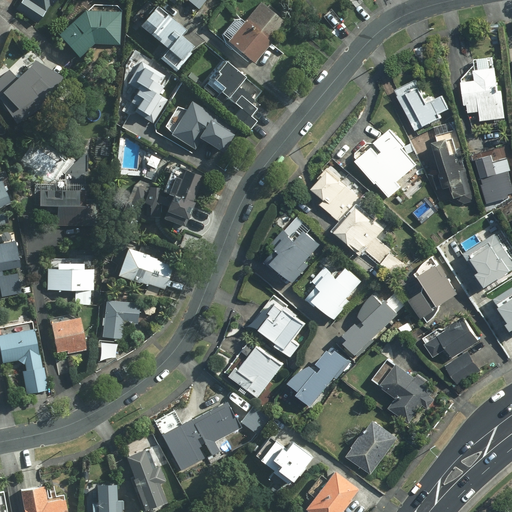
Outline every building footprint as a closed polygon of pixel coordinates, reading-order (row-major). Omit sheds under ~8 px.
[(21,0),(16,9),(37,23),(47,8),(51,10),(57,0),(21,0)] [(186,30),(150,0),(146,0),(131,19),(159,43),(153,51),(176,70),(195,47),(181,36),(186,30)] [(206,0),(168,0),(174,4),(177,0),(184,0),(198,11),(206,0)] [(287,24),(260,3),(243,24),(237,19),(221,39),(253,65),(287,24)] [(121,13),(83,12),(56,35),(76,57),(92,46),(120,47),(121,13)] [(20,123),(31,133),(62,79),(36,64),(24,50),(0,70),(0,107),(16,126),(20,123)] [(163,75),(133,57),(124,71),(134,77),(128,86),(137,91),(130,103),(135,106),(133,110),(152,122),(167,98),(161,94),(165,87),(158,83),(163,75)] [(476,80),(460,83),(464,112),(479,110),(480,122),(507,119),(503,90),(498,90),(493,57),(474,59),(476,80)] [(245,77),(222,59),(199,89),(251,129),(255,122),(251,119),(258,109),(252,104),(256,98),(239,85),(245,77)] [(415,81),(396,91),(417,130),(440,118),(438,114),(449,109),(442,95),(427,103),(415,81)] [(238,129),(191,101),(172,134),(197,149),(202,140),(225,153),(238,129)] [(355,155),(357,161),(392,195),(399,187),(396,184),(417,162),(402,147),(406,143),(392,129),(377,144),(367,144),(355,155)] [(447,137),(431,142),(441,172),(432,175),(438,192),(451,187),(455,198),(463,196),(465,203),(475,201),(460,154),(453,157),(447,137)] [(490,151),(474,156),(487,205),(509,199),(508,193),(511,192),(511,187),(508,173),(511,172),(508,160),(494,164),(490,151)] [(363,205),(366,201),(330,168),(311,189),(323,200),(319,204),(342,225),(337,230),(360,251),(365,244),(371,250),(368,253),(393,276),(403,265),(390,254),(393,250),(377,235),(386,226),(363,205)] [(183,230),(202,177),(183,170),(180,180),(169,176),(163,193),(149,188),(144,203),(166,211),(162,222),(183,230)] [(7,177),(0,179),(0,226),(9,224),(6,212),(0,213),(0,209),(17,203),(7,177)] [(55,180),(54,186),(38,186),(37,208),(55,208),(55,227),(92,227),(93,198),(85,198),(85,186),(66,186),(66,180),(55,180)] [(299,269),(321,243),(307,232),(312,227),(295,213),(291,218),(286,213),(278,223),(284,228),(271,243),(275,247),(264,259),(294,284),(303,273),(299,269)] [(511,271),(511,254),(498,233),(465,255),(478,274),(474,276),(484,290),(511,271)] [(0,297),(20,295),(17,275),(3,277),(2,272),(20,269),(16,243),(0,244),(0,297)] [(172,263),(126,249),(118,278),(164,291),(172,263)] [(347,299),(364,280),(352,270),(355,267),(337,251),(300,294),(313,306),(316,303),(337,321),(352,303),(347,299)] [(459,295),(435,257),(413,271),(425,289),(408,300),(420,318),(424,315),(431,326),(448,316),(442,307),(459,295)] [(56,264),(56,271),(47,271),(48,292),(74,291),(75,306),(91,305),(91,291),(93,291),(93,270),(83,270),(83,264),(56,264)] [(511,287),(494,299),(506,317),(501,320),(511,336),(511,287)] [(357,353),(399,312),(407,304),(396,292),(385,303),(374,292),(355,311),(362,318),(342,337),(357,353)] [(297,319),(301,314),(274,294),(252,326),(278,344),(275,348),(291,359),(300,346),(294,342),(306,325),(297,319)] [(137,302),(103,302),(103,342),(123,342),(123,325),(137,325),(137,302)] [(80,318),(50,323),(56,356),(86,351),(80,318)] [(480,341),(464,318),(427,345),(434,356),(444,349),(452,361),(467,350),(480,341)] [(34,330),(0,336),(0,365),(22,361),(24,371),(21,371),(26,396),(47,392),(34,330)] [(283,366),(250,340),(224,373),(257,398),(283,366)] [(116,344),(101,343),(100,359),(116,359),(116,344)] [(313,405),(349,361),(334,348),(316,370),(307,362),(289,385),(313,405)] [(481,370),(467,350),(452,361),(446,365),(460,385),(481,370)] [(415,378),(396,364),(380,386),(395,397),(388,408),(408,422),(421,404),(428,409),(435,400),(429,395),(433,390),(430,388),(434,382),(420,372),(415,378)] [(238,423),(227,401),(160,436),(178,472),(203,459),(198,448),(200,447),(196,440),(200,437),(214,464),(225,459),(215,440),(240,427),(238,423)] [(398,439),(374,420),(346,457),(370,476),(398,439)] [(310,457),(292,444),(288,449),(268,435),(253,457),(272,471),(268,477),(290,493),(297,485),(292,482),(310,457)] [(142,448),(122,457),(146,510),(166,501),(158,484),(164,481),(157,466),(151,469),(142,448)] [(303,511),(304,511),(343,511),(358,488),(331,470),(326,477),(320,473),(307,492),(313,496),(303,511)] [(112,483),(94,484),(95,511),(120,511),(119,500),(113,500),(112,483)] [(46,502),(43,488),(19,493),(22,511),(66,511),(64,499),(46,502)]
